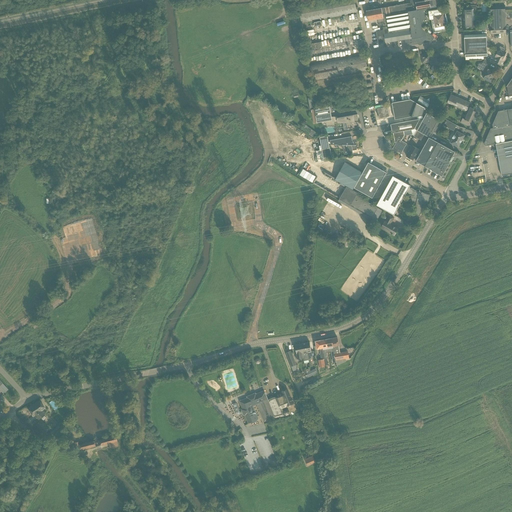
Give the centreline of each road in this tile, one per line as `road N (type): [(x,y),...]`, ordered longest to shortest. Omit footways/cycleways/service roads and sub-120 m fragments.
road 1 (tertiary): [(27,398),(351,324),(383,296),(448,192)]
road 2 (track): [(279,340),(320,443),(331,511)]
road 3 (unclassified): [(491,103),(461,88),(454,72),(451,0)]
